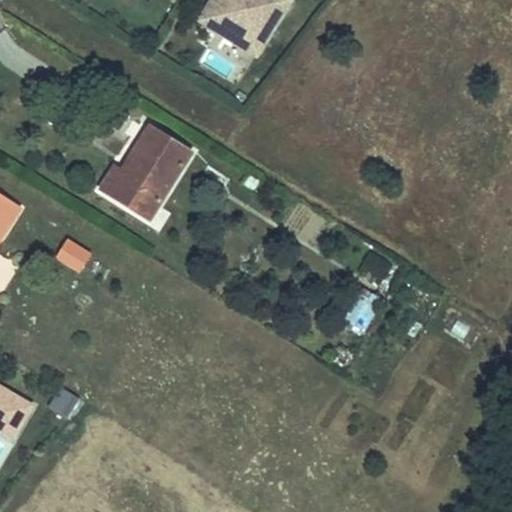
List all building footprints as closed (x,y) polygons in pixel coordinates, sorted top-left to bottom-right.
[(282,0),(215,0),(212,5),(214,15),(208,16),(210,22),(213,27),(216,31),(219,33),(217,36),(243,52),(256,31),(269,39),(286,12),(282,0)] [(291,4),(283,0),(282,0),(286,12),(291,4)] [(212,5),(200,26),(217,36),(219,33),(216,31),(213,27),(210,22),(208,16),(214,15),(212,5)] [(269,39),(256,31),(243,52),(256,60),(269,39)] [(118,178),(104,200),(149,227),(189,161),(152,140),(125,182),(118,178)] [(0,239),(18,213),(0,201),(0,239)] [(384,285),(392,260),(368,253),(360,277),(384,285)] [(0,296),(17,263),(0,254),(0,296)] [(78,291),(89,274),(68,260),(57,277),(78,291)] [(362,335),(382,300),(364,291),(344,325),(362,335)] [(60,385),(48,407),(70,418),(82,396),(60,385)] [(0,437),(10,444),(29,413),(0,394),(0,437)]
